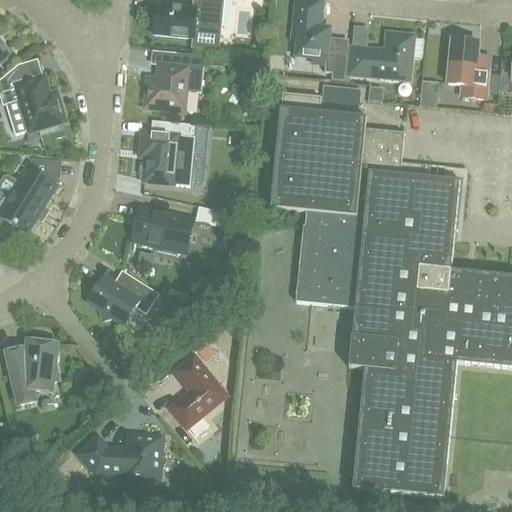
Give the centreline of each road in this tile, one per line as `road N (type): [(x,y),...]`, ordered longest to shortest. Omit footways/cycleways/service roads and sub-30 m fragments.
road 1 (residential): [(33,0),(66,28),(101,89),(99,186),(86,225),(40,286)]
road 2 (residential): [(137,411),(40,286)]
road 3 (residential): [(508,18),(358,4)]
